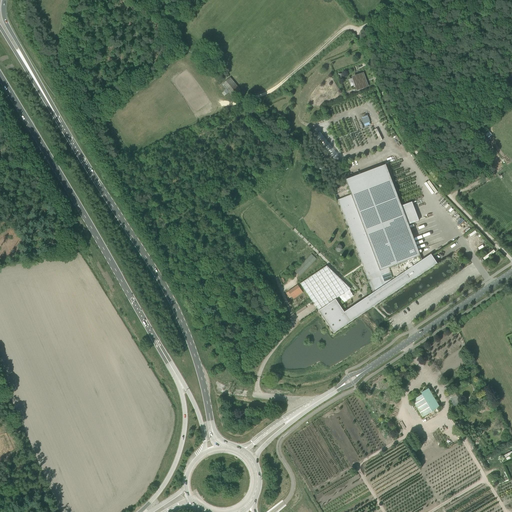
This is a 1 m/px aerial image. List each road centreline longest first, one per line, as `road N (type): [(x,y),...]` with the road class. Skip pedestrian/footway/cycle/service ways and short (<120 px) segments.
road 1 (track): [(510,259),(445,193),(396,125),(353,28),(269,91),(226,103)]
road 2 (primary): [(211,426),(177,311),(27,70)]
road 3 (primary): [(0,75),(175,373)]
road 4 (tertiary): [(364,371),(511,272)]
road 5 (primary): [(175,373),(185,418),(181,445),(165,483),(140,511)]
